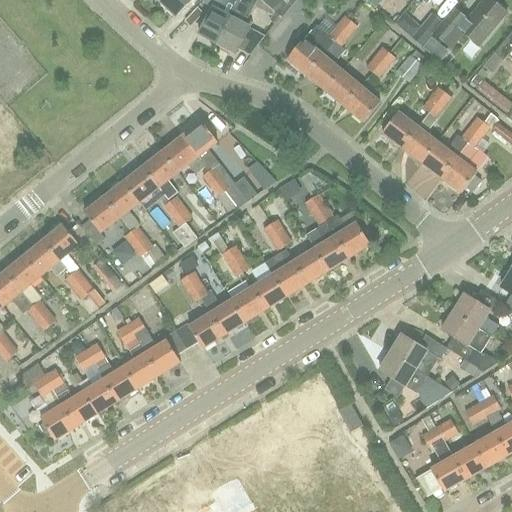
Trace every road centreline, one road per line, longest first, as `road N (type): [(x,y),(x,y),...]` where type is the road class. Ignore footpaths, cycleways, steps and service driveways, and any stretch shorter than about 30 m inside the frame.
road 1 (residential): [(45,500),(446,248)]
road 2 (residential): [(446,248),(424,219),(253,96),(185,73)]
road 3 (residential): [(0,227),(185,73)]
